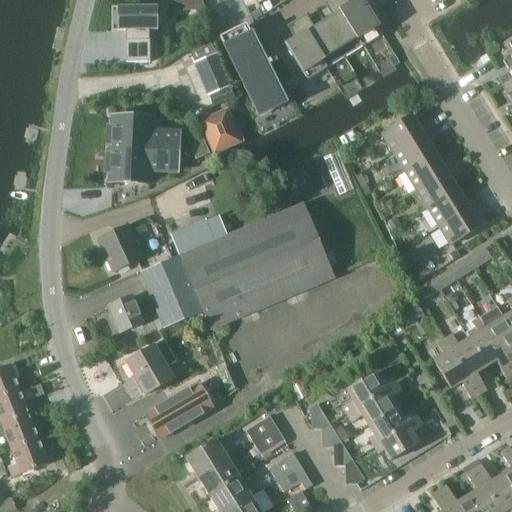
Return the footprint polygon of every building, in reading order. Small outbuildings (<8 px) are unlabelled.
[(167,0),(167,10),(204,10),(201,0),(167,0)] [(323,23),(340,49),(357,39),(358,38),(334,0),(330,0),(325,4),(333,17),(323,23)] [(364,5),(360,0),(359,0),(350,6),(346,0),(334,0),(358,38),(357,39),(361,46),(382,34),(376,25),(382,22),(370,2),(364,5)] [(125,30),(125,62),(149,62),(149,30),(157,30),(157,7),(111,6),(111,30),(125,30)] [(340,49),(323,23),(314,29),(305,16),(297,21),(321,60),(322,60),(340,49)] [(302,72),(307,80),(327,68),(322,60),(321,60),(297,21),(288,27),(296,39),(286,46),(289,52),(283,55),(296,75),(302,72)] [(220,40),(259,118),(285,105),(246,27),(220,40)] [(511,54),(505,57),(511,68),(497,77),(503,85),(511,79),(511,37),(504,42),(511,54)] [(196,60),(217,50),(212,40),(191,51),(196,60)] [(204,84),(214,107),(232,99),(222,76),(204,84)] [(511,79),(503,85),(508,94),(511,91),(511,79)] [(220,150),(242,140),(238,130),(234,132),(226,112),(201,123),(214,152),(220,150)] [(393,153),(435,127),(430,120),(418,127),(411,116),(382,134),(393,153)] [(150,134),(151,120),(115,119),(114,128),(108,128),(107,144),(113,145),(113,150),(161,153),(162,135),(150,134)] [(435,127),(393,153),(405,171),(434,153),(427,143),(439,135),(435,127)] [(196,160),(209,154),(203,141),(190,146),(196,160)] [(160,171),(161,153),(113,150),(113,156),(107,156),(106,172),(112,172),(112,182),(148,184),(148,170),(160,171)] [(434,153),(405,171),(416,190),(457,164),(453,157),(440,164),(434,153)] [(457,164),(416,190),(427,208),(456,190),(450,179),(462,172),(457,164)] [(456,190),(427,208),(439,227),(480,201),(475,193),(463,201),(456,190)] [(480,201),(439,227),(450,245),(479,227),(472,216),(485,209),(480,201)] [(178,257),(201,312),(209,330),(331,279),(300,205),(212,243),(202,220),(169,234),(178,257)] [(113,272),(140,260),(125,227),(98,239),(113,272)] [(467,259),(473,269),(491,258),(485,248),(467,259)] [(163,329),(200,312),(201,312),(178,257),(139,273),(163,329)] [(473,269),(467,259),(449,270),(456,280),(473,269)] [(432,280),(438,291),(456,280),(449,270),(432,280)] [(438,291),(432,280),(415,291),(421,301),(438,291)] [(511,310),(503,316),(511,330),(511,297),(506,301),(511,310)] [(141,320),(151,316),(144,299),(134,303),(132,298),(108,307),(118,334),(143,324),(141,320)] [(407,327),(423,317),(416,305),(400,316),(407,327)] [(511,350),(511,330),(503,316),(492,323),(486,313),(479,318),(511,370),(511,355),(510,352),(511,350)] [(511,373),(511,370),(479,318),(471,323),(477,332),(468,338),(486,366),(495,361),(506,377),(511,373)] [(444,339),(478,394),(486,390),(475,373),(486,366),(468,338),(457,345),(451,335),(444,339)] [(478,394),(444,339),(437,344),(443,353),(433,360),(450,388),(461,382),(471,399),(478,394)] [(165,368),(174,363),(162,342),(125,363),(143,395),(171,379),(165,368)] [(0,397),(17,391),(7,366),(0,368),(0,397)] [(348,415),(396,385),(391,377),(381,384),(375,373),(347,391),(353,401),(343,407),(348,415)] [(158,440),(210,409),(196,385),(144,416),(158,440)] [(368,426),(396,408),(390,398),(400,392),(396,385),(348,415),(352,421),(361,415),(368,426)] [(17,391),(0,397),(0,423),(1,425),(27,415),(17,391)] [(329,427),(330,426),(317,405),(311,409),(311,430),(320,430),(320,427),(329,427)] [(396,408),(368,426),(374,435),(369,439),(374,447),(418,420),(413,412),(403,418),(396,408)] [(27,415),(1,425),(11,450),(36,440),(27,415)] [(412,433),(422,427),(418,420),(374,447),(379,454),(383,451),(390,461),(418,443),(412,433)] [(270,421),(247,435),(252,444),(275,430),(270,421)] [(332,449),(332,448),(332,444),(339,444),(340,443),(330,426),(329,427),(320,427),(320,430),(323,430),(323,449),(332,449)] [(262,459),(284,445),(275,430),(252,444),(262,459)] [(36,440),(11,450),(16,464),(9,468),(13,478),(46,464),(36,440)] [(198,478),(227,460),(215,441),(186,459),(198,478)] [(332,444),(332,448),(332,449),(334,449),(334,466),(345,466),(345,462),(352,462),(340,443),(339,444),(332,444)] [(511,454),(508,448),(500,452),(510,468),(499,475),(511,495),(511,454)] [(232,456),(227,460),(198,478),(209,496),(249,472),(243,464),(239,467),(232,456)] [(276,482),(299,468),(293,458),(270,472),(276,482)] [(363,480),(352,462),(345,462),(345,466),(344,485),(355,485),(363,480)] [(511,509),(511,495),(499,475),(490,480),(480,465),(473,469),(500,511),(509,511),(511,509)] [(299,468),(276,482),(283,494),(299,483),(304,491),(312,487),(299,467),(299,468)] [(500,511),(473,469),(466,474),(476,490),(466,496),(475,511),(500,511)] [(219,511),(227,511),(250,498),(246,490),(256,484),(249,472),(209,496),(219,511)] [(475,511),(466,496),(456,502),(446,486),(439,490),(452,511),(475,511)] [(452,511),(439,490),(431,495),(442,511),(440,511),(452,511)] [(307,511),(311,510),(309,507),(300,492),(287,500),(294,511),(307,511)] [(259,511),(250,498),(227,511),(259,511)] [(0,511),(15,511),(17,511),(11,499),(0,504),(0,511)]
